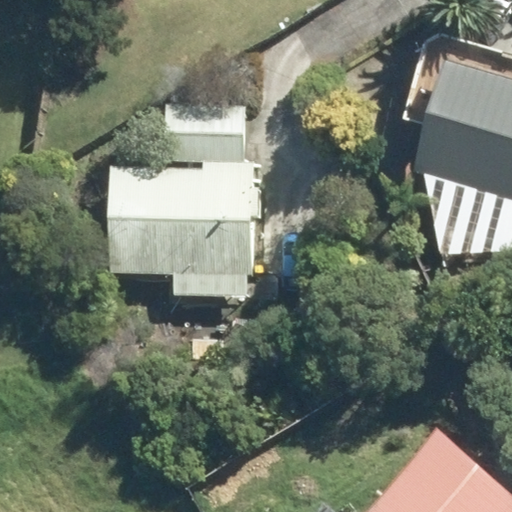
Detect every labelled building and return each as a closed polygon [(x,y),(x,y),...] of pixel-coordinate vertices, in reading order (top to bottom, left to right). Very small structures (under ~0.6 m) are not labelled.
[(0,141),(22,47),(0,42),(0,141)] [(511,99),(470,88),(445,183),(511,200),(511,99)] [(255,173),(256,116),(179,113),(177,170),(255,173)] [(265,179),(122,175),(119,283),(185,283),(185,305),(258,308),(258,284),(264,284),(265,179)] [(511,511),(511,499),(463,452),(406,511),(511,511)]
